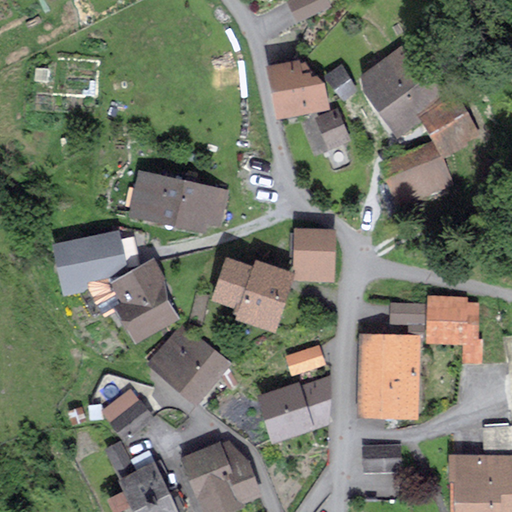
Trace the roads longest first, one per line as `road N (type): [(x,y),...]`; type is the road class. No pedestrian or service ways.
road 1 (residential): [(340,470),(355,245),(288,193),(257,42),(232,0)]
road 2 (residential): [(274,511),(239,441),(151,374)]
